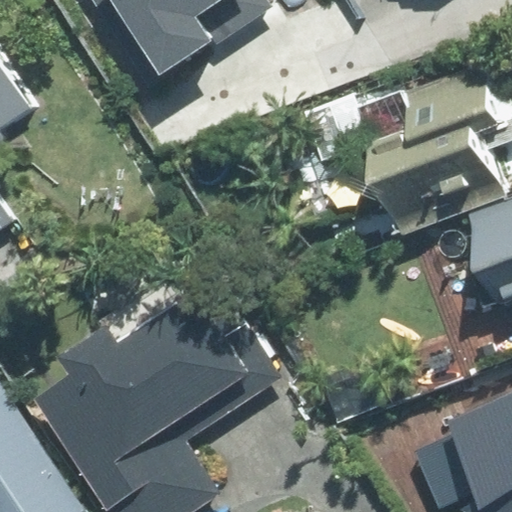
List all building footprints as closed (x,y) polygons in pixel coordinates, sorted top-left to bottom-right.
[(119,0),(161,68),(265,5),(262,0),(119,0)] [(0,233),(16,222),(0,198),(0,147),(15,138),(8,128),(36,108),(0,55),(0,233)] [(420,128),(378,144),(411,231),(504,195),(479,130),(511,118),(490,63),(407,95),(420,128)] [(511,200),(472,215),(500,286),(511,281),(511,200)] [(260,377),(207,293),(126,345),(116,330),(72,358),(82,373),(43,398),(115,511),(195,511),(227,492),(184,425),(260,377)] [(87,511),(0,375),(0,511),(87,511)] [(417,444),(441,508),(456,508),(461,511),(511,511),(511,394),(459,418),(459,429),(417,444)]
